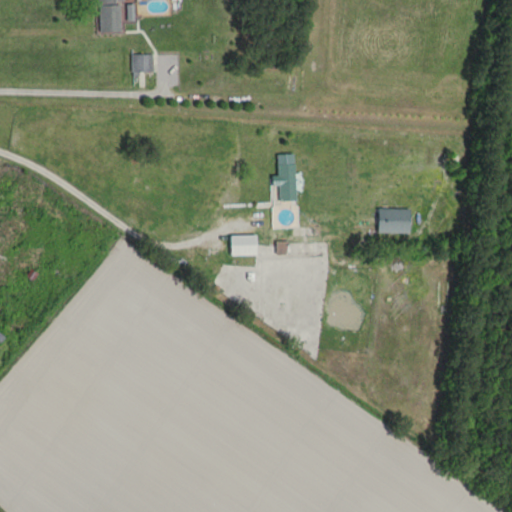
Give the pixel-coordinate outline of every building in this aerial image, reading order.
[(118,33),(116,0),(97,0),(98,33),(118,33)] [(150,72),(150,56),(130,56),(130,72),(150,72)] [(276,155),(276,177),(272,177),(272,187),(276,187),(276,202),(294,202),(293,154),(276,155)] [(317,225),(292,226),(292,241),(274,241),(275,255),(318,255),(317,225)] [(255,236),(229,236),(229,256),(255,256),(255,236)]
